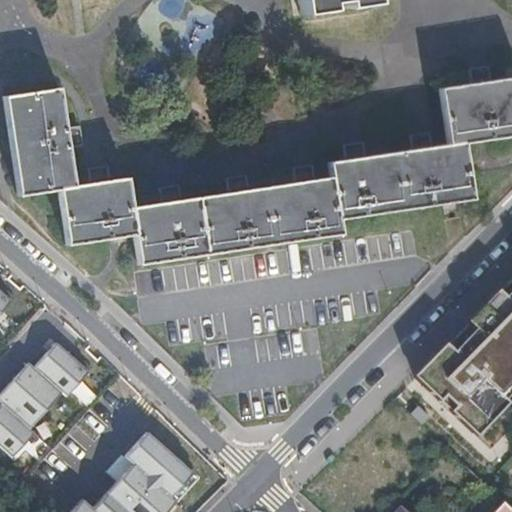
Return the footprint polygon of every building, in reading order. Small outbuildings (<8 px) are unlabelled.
[(328,0),(340,0),(342,7),(370,3),(369,0),(296,0),(299,13),(325,9),(324,1),(328,0)] [(62,93),(0,102),(0,129),(10,201),(53,195),(62,250),(130,240),(134,270),(337,240),(335,224),(469,205),(461,148),(511,140),(511,81),(436,92),(444,149),(322,168),(325,183),(133,212),(128,182),(76,190),(62,93)] [(511,277),(414,377),(472,432),(511,390),(511,277)] [(0,313),(10,301),(0,291),(0,313)] [(87,371),(55,342),(33,368),(27,363),(0,393),(0,402),(1,404),(29,429),(60,392),(66,397),(87,371)] [(29,429),(1,404),(0,404),(0,447),(11,457),(33,433),(29,429)] [(191,472),(146,431),(123,456),(131,463),(91,508),(80,498),(68,511),(163,511),(173,501),(169,496),(191,472)] [(511,511),(500,501),(489,511),(511,511)]
